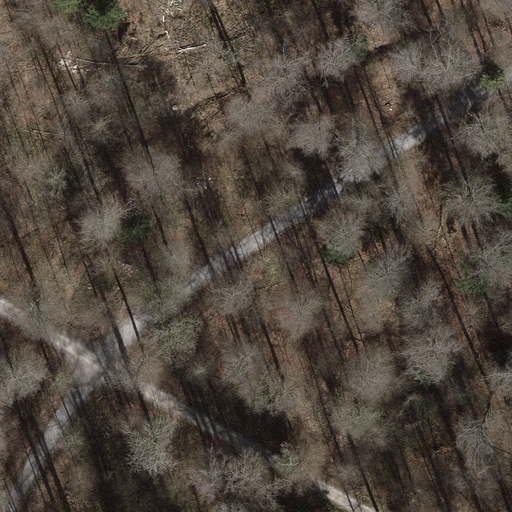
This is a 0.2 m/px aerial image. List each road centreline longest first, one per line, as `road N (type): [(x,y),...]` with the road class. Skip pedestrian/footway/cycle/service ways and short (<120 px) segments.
road 1 (track): [(511,73),(119,332),(98,360)]
road 2 (track): [(98,360),(365,511)]
road 3 (track): [(98,360),(5,511)]
